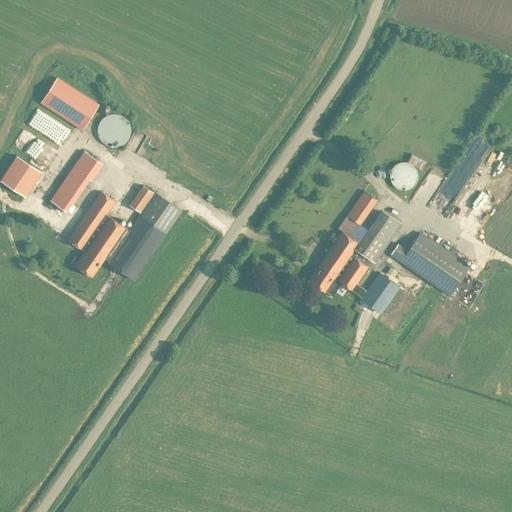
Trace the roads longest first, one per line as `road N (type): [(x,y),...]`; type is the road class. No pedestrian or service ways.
road 1 (unclassified): [(37,511),(341,72),(377,0)]
road 2 (track): [(114,266),(90,305),(22,263),(0,194)]
